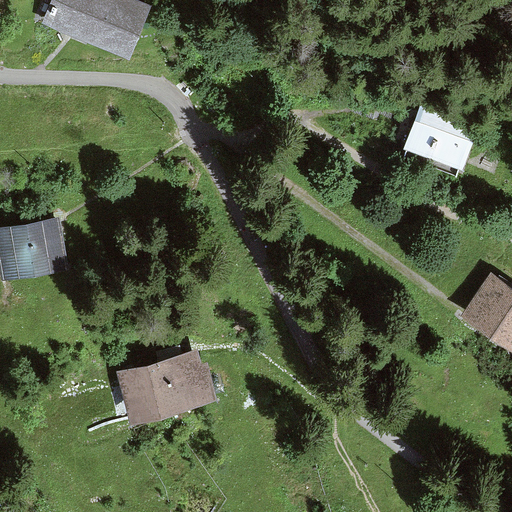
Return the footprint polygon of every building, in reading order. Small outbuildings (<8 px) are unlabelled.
[(48,0),(43,11),(117,47),(137,5),(125,0),(48,0)] [(413,102),(399,140),(454,159),(468,121),(413,102)] [(53,210),(0,220),(0,267),(1,271),(63,258),(53,210)] [(511,285),(486,270),(460,314),(511,344),(511,285)] [(189,353),(110,372),(121,416),(200,397),(189,353)]
